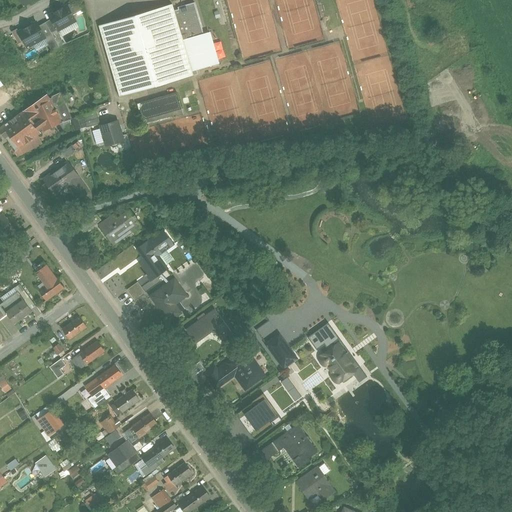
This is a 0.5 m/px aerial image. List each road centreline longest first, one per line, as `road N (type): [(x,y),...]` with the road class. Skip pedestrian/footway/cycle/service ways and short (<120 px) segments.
road 1 (tertiary): [(255,511),(93,291)]
road 2 (tertiary): [(93,291),(0,163)]
